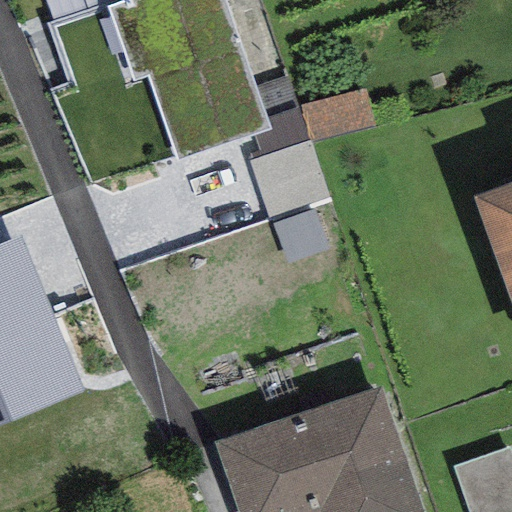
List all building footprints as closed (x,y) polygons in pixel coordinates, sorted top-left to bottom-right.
[(255,88),(223,0),(126,0),(106,7),(132,81),(147,76),(177,161),(253,135),(269,130),(255,88)] [(250,154),(252,160),(308,141),(286,77),(255,88),(269,130),(253,135),(258,151),(250,154)] [(375,127),(365,89),(300,107),(311,142),(375,127)] [(248,161),(268,218),(328,198),(308,141),(252,160),(248,161)] [(511,183),(472,198),(511,306),(511,183)] [(287,265),(327,250),(312,211),(272,226),(287,265)] [(0,425),(82,392),(19,237),(0,245),(0,425)] [(215,443),(237,511),(421,511),(381,389),(215,443)] [(511,511),(511,461),(507,447),(453,466),(468,511),(511,511)]
